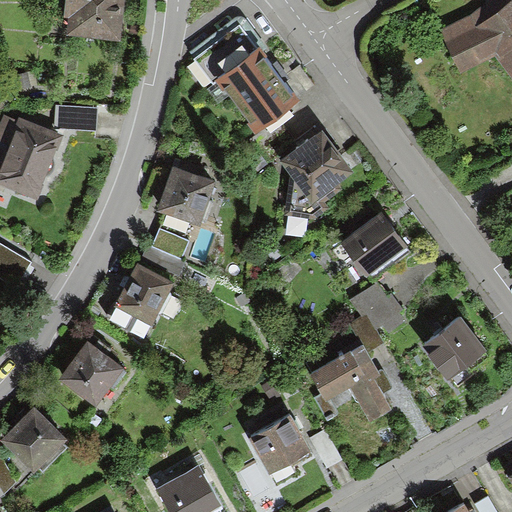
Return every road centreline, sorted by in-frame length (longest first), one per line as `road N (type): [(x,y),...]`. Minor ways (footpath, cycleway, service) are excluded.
road 1 (residential): [(178,0),(163,90),(138,166),(54,328),(0,386)]
road 2 (residential): [(511,307),(316,38)]
road 3 (residential): [(511,417),(352,511)]
